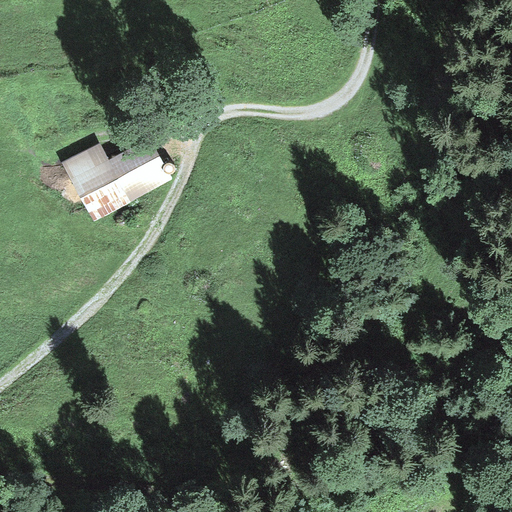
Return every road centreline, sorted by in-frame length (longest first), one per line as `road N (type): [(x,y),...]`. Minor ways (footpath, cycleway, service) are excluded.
road 1 (track): [(379,0),(356,90),(306,119),(243,109),(213,114),(194,136),(163,225),(137,266),(0,390)]
road 2 (track): [(0,475),(98,484),(172,511)]
